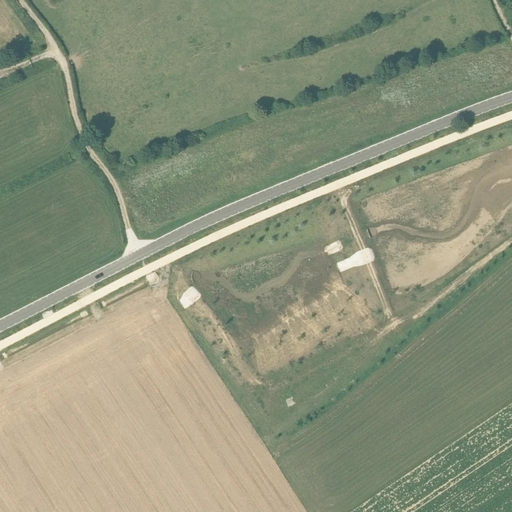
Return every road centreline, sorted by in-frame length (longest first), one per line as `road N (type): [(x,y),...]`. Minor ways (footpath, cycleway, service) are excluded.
road 1 (tertiary): [(0,325),(191,227),(511,96)]
road 2 (track): [(20,0),(62,59),(77,124),(118,194),(136,256)]
